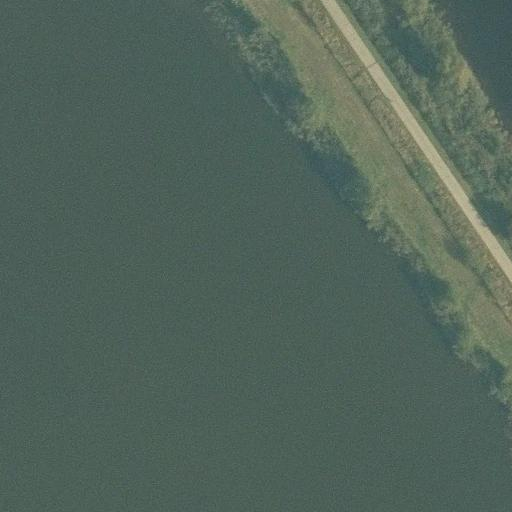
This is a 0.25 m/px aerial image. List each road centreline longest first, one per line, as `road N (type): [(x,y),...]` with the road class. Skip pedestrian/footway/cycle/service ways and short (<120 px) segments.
road 1 (track): [(273,0),(511,353)]
road 2 (unclassified): [(511,283),(325,0)]
